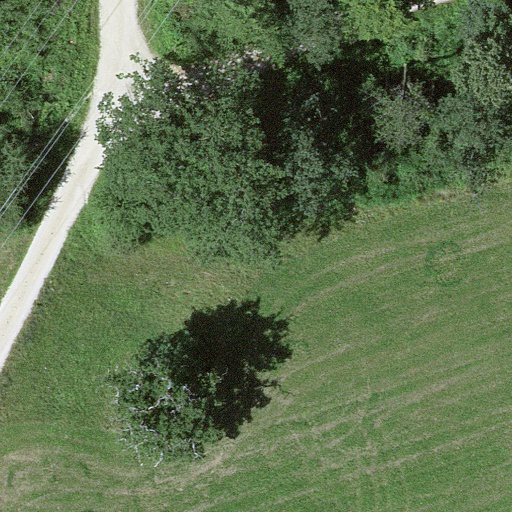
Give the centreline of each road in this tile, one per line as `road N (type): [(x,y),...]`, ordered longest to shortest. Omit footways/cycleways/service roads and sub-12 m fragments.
road 1 (track): [(405,0),(108,105)]
road 2 (track): [(0,342),(95,158),(108,105)]
